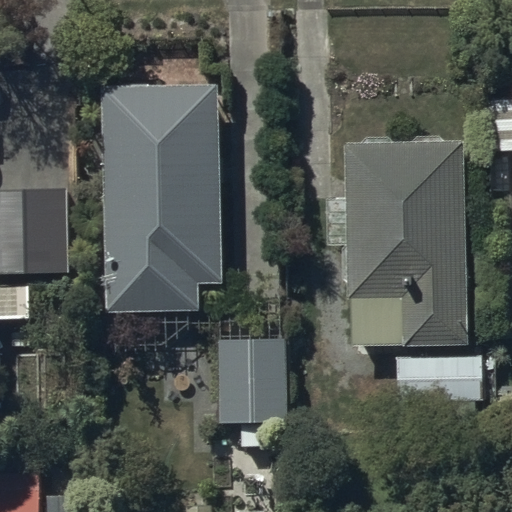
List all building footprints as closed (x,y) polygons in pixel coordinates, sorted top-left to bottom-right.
[(220,93),(105,92),(110,314),(202,315),(202,287),(220,287),(220,93)] [(469,351),(467,146),(347,147),(348,205),(330,205),(331,252),(344,252),(344,287),(350,287),(350,303),(354,303),(355,352),(469,351)] [(0,279),(71,278),(69,192),(0,193),(0,279)] [(289,427),(288,332),(222,333),(223,428),(289,427)] [(485,361),(399,361),(399,400),(485,400),(485,361)] [(42,511),(42,473),(0,473),(0,511),(42,511)]
